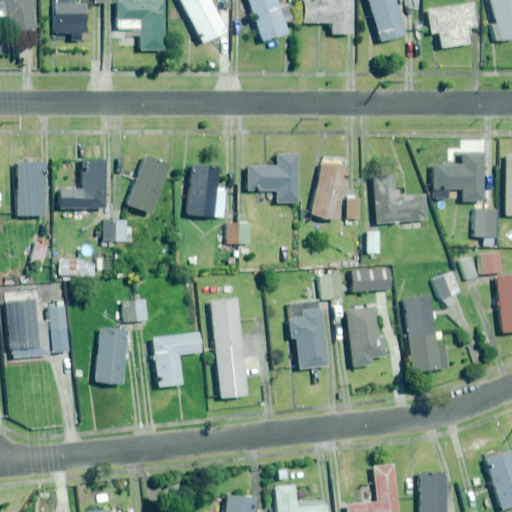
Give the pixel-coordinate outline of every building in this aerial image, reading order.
[(29,28),(24,0),(0,0),(0,11),(4,33),(29,28)] [(161,49),(158,0),(151,0),(110,2),(112,30),(135,28),(137,51),(161,49)] [(221,31),(205,0),(175,0),(198,43),(221,31)] [(283,33),(272,0),(244,0),(257,42),(283,33)] [(348,34),(348,0),(298,0),(299,23),(328,23),(327,34),(348,34)] [(402,35),(392,0),(363,0),(375,42),(402,35)] [(511,37),(511,0),(485,0),(497,41),(511,37)] [(472,26),(469,3),(423,10),(427,34),(435,32),(438,48),(466,44),(463,28),(472,26)] [(81,32),(80,4),(50,5),(52,28),(62,28),(62,33),(81,32)] [(479,153),(458,153),(458,165),(428,165),(428,189),(457,189),(457,202),(478,202),(479,153)] [(293,155),(272,154),(272,168),(244,167),(243,191),(273,192),(273,203),(292,203),(293,155)] [(511,155),(500,156),(501,216),(511,215),(511,155)] [(164,166),(141,157),(123,206),(146,214),(164,166)] [(99,158),(75,161),(78,189),(54,191),(56,211),(104,206),(99,158)] [(41,164),(13,164),(12,216),(40,216),(41,164)] [(343,169),(316,164),(307,216),(334,221),(335,216),(353,220),(357,201),(338,197),(343,169)] [(213,167),(186,165),(181,215),(208,217),(213,167)] [(392,198),(388,175),(365,178),(372,226),(424,218),(420,194),(392,198)] [(493,210),(480,209),(479,229),(492,230),(493,210)] [(122,241),(122,220),(98,220),(98,241),(122,241)] [(246,243),(246,224),(222,225),(222,244),(246,243)] [(375,232),(364,232),(364,252),(375,253),(375,232)] [(44,244),(31,241),(27,263),(39,266),(44,244)] [(497,271),(494,252),(475,256),(478,275),(497,271)] [(468,257),(456,261),(463,281),(475,277),(468,257)] [(388,291),(389,269),(346,268),(345,290),(388,291)] [(336,270),(315,272),(317,299),(339,298),(336,270)] [(457,292),(450,272),(430,279),(437,299),(457,292)] [(511,274),(492,276),(496,333),(511,331),(511,274)] [(31,293),(2,296),(8,359),(45,355),(42,321),(34,321),(31,293)] [(430,346),(427,295),(401,297),(406,372),(440,369),(438,345),(430,346)] [(242,396),(235,299),(208,300),(215,398),(242,396)] [(142,300),(120,302),(122,322),(144,320),(142,300)] [(320,368),(316,303),(290,305),(291,318),(285,318),(286,338),(291,337),(293,369),(320,368)] [(67,350),(59,304),(43,306),(52,353),(67,350)] [(373,339),(370,307),(343,310),(348,367),(367,365),(367,358),(383,356),(381,338),(373,339)] [(125,332),(97,329),(90,382),(118,385),(125,332)] [(197,353),(196,334),(150,337),(153,386),(177,385),(175,355),(197,353)] [(511,505),(511,468),(508,451),(482,457),(495,510),(511,505)] [(394,511),(391,465),(370,467),(373,502),(343,504),(343,511),(394,511)] [(440,511),(440,473),(415,474),(415,511),(440,511)] [(322,511),(321,500),(293,503),(291,485),(271,487),(273,511),(322,511)] [(247,511),(249,498),(223,496),(221,511),(247,511)]
